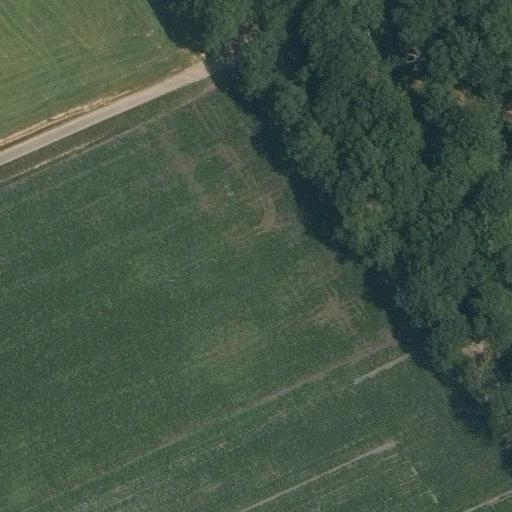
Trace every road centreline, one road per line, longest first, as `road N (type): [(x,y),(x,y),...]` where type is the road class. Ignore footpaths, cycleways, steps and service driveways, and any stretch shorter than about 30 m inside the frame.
road 1 (track): [(222,0),(511,394)]
road 2 (unclassified): [(0,159),(259,45)]
